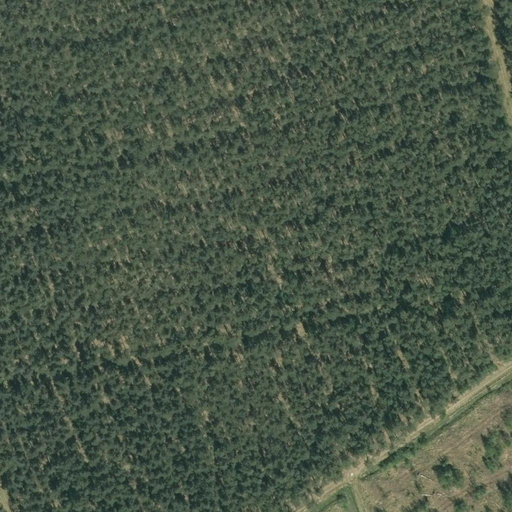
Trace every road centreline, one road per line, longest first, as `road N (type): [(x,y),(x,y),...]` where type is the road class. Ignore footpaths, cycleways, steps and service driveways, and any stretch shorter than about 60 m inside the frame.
road 1 (track): [(0,385),(511,283)]
road 2 (track): [(0,182),(502,71)]
road 3 (track): [(511,365),(293,511)]
